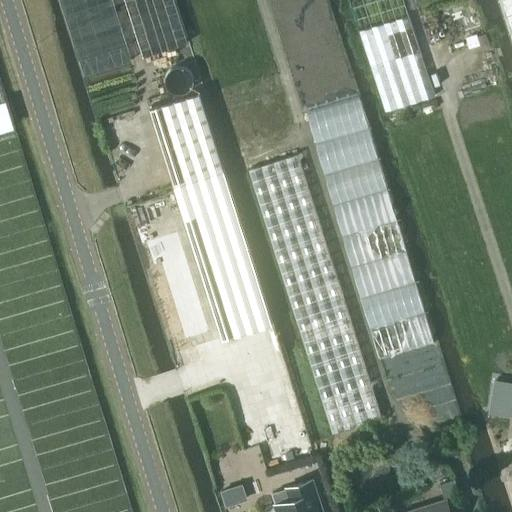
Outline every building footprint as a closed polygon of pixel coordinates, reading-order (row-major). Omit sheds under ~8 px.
[(124,0),(142,56),(187,42),(173,0),(124,0)] [(511,0),(499,0),(511,39),(511,0)] [(409,16),(359,31),(384,110),(433,95),(409,16)] [(199,92),(149,107),(173,185),(223,169),(199,92)] [(246,169),(330,432),(379,416),(295,153),(246,169)] [(223,169),(173,185),(221,338),(272,322),(223,169)] [(492,403),(490,412),(510,416),(511,407),(492,403)] [(405,447),(390,451),(393,464),(408,459),(405,447)] [(311,511),(310,505),(319,502),(312,479),(287,487),(290,499),(275,504),(277,511),(311,511)] [(442,499),(424,504),(399,511),(454,511),(461,510),(452,480),(437,484),(442,499)]
